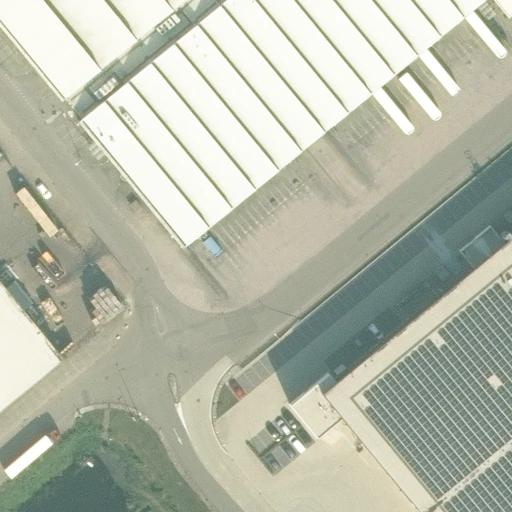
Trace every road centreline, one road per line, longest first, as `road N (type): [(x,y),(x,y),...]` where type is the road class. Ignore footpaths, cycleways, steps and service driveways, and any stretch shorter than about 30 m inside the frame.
road 1 (unclassified): [(165,355),(261,317),(511,111)]
road 2 (unclassified): [(0,101),(140,269),(165,355)]
road 3 (unclassified): [(0,457),(86,386),(165,355)]
road 4 (unclassified): [(165,355),(189,440),(248,511)]
